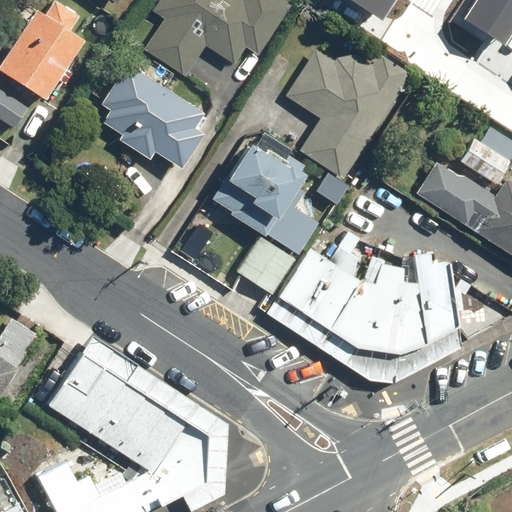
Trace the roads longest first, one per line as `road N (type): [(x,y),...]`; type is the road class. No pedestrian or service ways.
road 1 (tertiary): [(0,219),(238,377)]
road 2 (tertiary): [(511,390),(357,472)]
road 3 (tertiary): [(238,377),(289,396),(345,436),(357,472)]
road 4 (tertiary): [(357,472),(298,447),(238,377)]
road 5 (residential): [(511,103),(424,49),(419,13),(426,0)]
